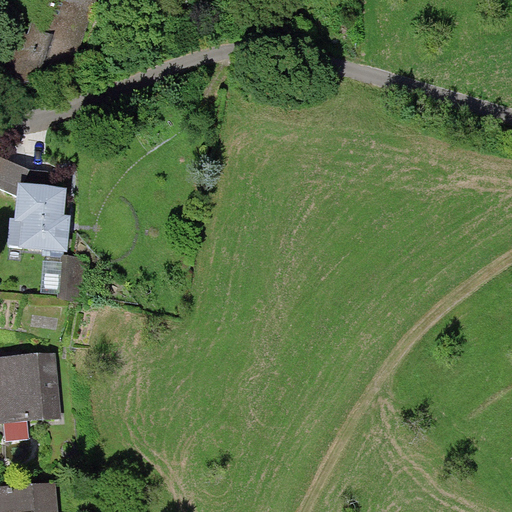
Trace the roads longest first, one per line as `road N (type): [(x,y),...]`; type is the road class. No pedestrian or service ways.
road 1 (residential): [(0,129),(246,49),(314,61),(511,122)]
road 2 (track): [(511,262),(467,285),(397,354),(304,511)]
